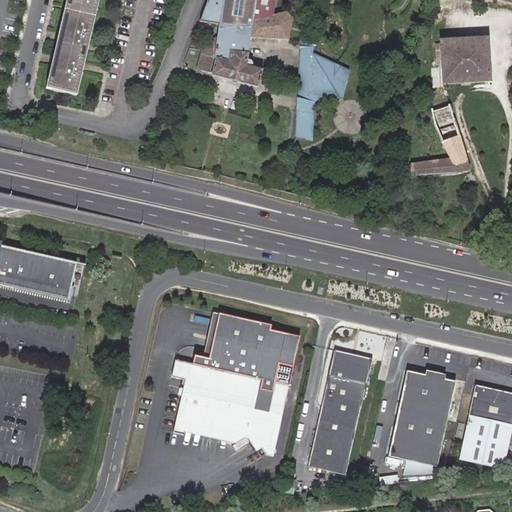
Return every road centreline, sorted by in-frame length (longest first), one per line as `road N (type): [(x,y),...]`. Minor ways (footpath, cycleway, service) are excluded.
road 1 (unclassified): [(92,511),(104,491),(143,307),(168,279),(511,348)]
road 2 (primary): [(511,270),(386,231),(0,139)]
road 3 (primary): [(511,272),(0,159)]
road 4 (primary): [(0,181),(511,294)]
road 5 (primary): [(0,201),(375,279),(511,296)]
road 6 (unknown): [(136,490),(176,322),(199,306),(243,308)]
road 7 (residential): [(116,128),(27,108),(18,93),(40,0)]
road 8 (residential): [(196,0),(145,117),(116,128)]
road 9 (unknown): [(338,310),(298,461)]
road 10 (unknown): [(511,218),(466,90)]
road 11 (residential): [(116,128),(147,0)]
road 12 (unknown): [(136,490),(257,463)]
